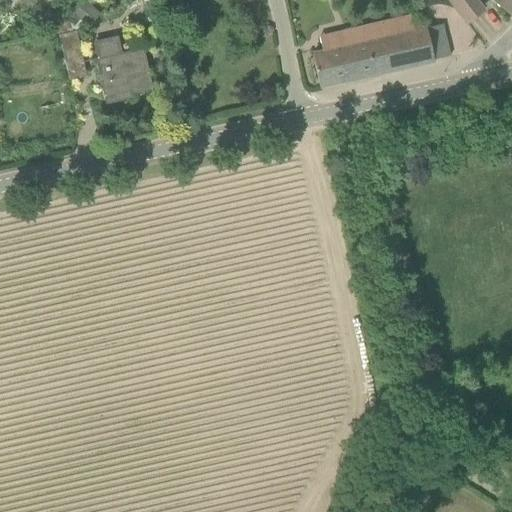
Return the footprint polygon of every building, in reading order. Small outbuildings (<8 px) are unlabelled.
[(86,0),(84,0),(74,9),(87,24),(98,14),(86,0)] [(485,11),(476,0),(447,0),(467,24),(485,11)] [(511,0),(491,0),(511,17),(511,16),(511,0)] [(320,88),(434,61),(426,28),(415,31),(412,17),(348,32),(351,46),(312,55),(320,88)] [(437,58),(451,54),(443,26),(429,30),(437,58)] [(78,35),(59,38),(68,80),(87,76),(78,35)] [(95,60),(104,99),(132,93),(132,96),(153,91),(144,49),(122,54),(118,35),(93,41),(97,59),(95,60)]
